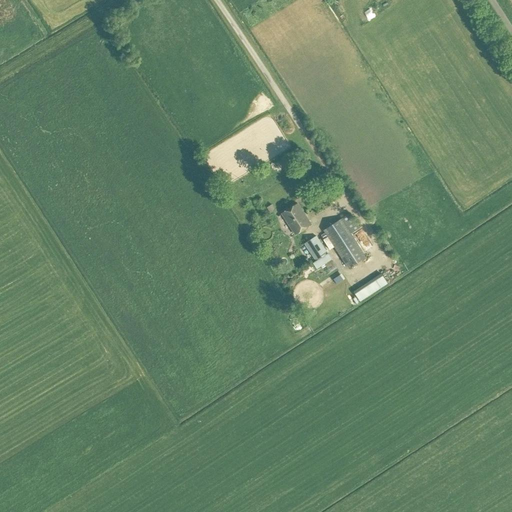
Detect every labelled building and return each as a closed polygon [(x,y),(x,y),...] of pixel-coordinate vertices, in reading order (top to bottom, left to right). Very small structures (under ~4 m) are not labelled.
[(359,0),(366,9),(378,0),(359,0)] [(373,9),(367,11),(369,18),(375,16),(373,9)] [(316,182),(311,186),(320,200),(326,196),(321,189),(324,187),(319,179),(315,181),(316,182)] [(284,190),(272,198),(279,208),(280,207),(282,211),(297,202),(294,197),(290,199),(284,190)] [(282,214),(295,235),(311,224),(298,203),(282,214)] [(366,257),(346,227),(350,225),(345,217),(325,230),(350,268),(366,257)] [(320,267),(332,259),(316,236),(305,243),(320,267)] [(366,284),(353,292),(360,302),(372,294),(366,284)]
